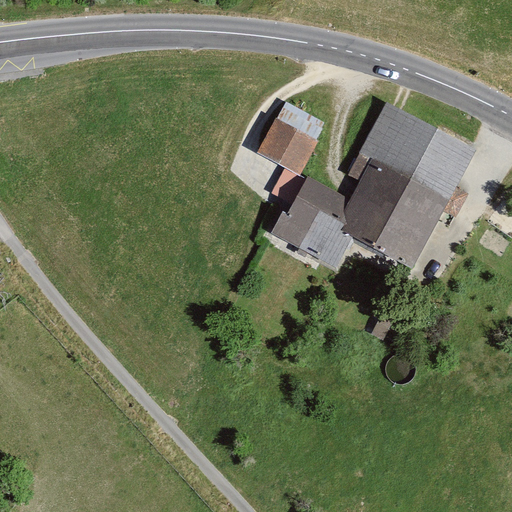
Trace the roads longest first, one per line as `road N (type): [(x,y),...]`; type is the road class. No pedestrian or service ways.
road 1 (residential): [(0,224),(253,511)]
road 2 (tertiary): [(0,45),(223,31),(345,52)]
road 3 (tertiary): [(345,52),(511,116)]
road 4 (unknown): [(443,256),(511,136)]
road 5 (unclassified): [(345,52),(327,175)]
